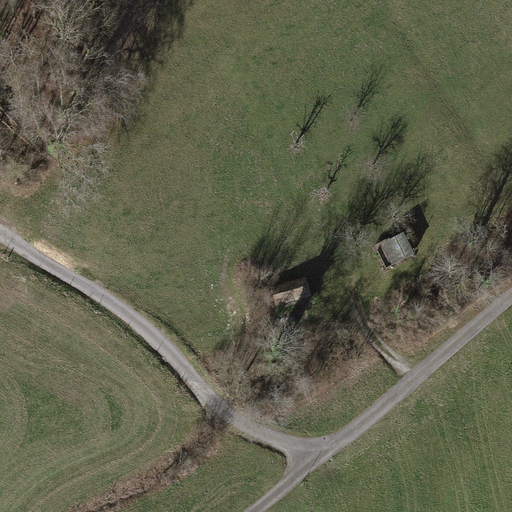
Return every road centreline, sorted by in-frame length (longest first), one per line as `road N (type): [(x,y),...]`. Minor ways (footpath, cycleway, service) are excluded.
road 1 (track): [(316,459),(227,414),(118,307),(0,235)]
road 2 (track): [(511,294),(316,459)]
road 3 (track): [(347,278),(367,332),(412,379)]
